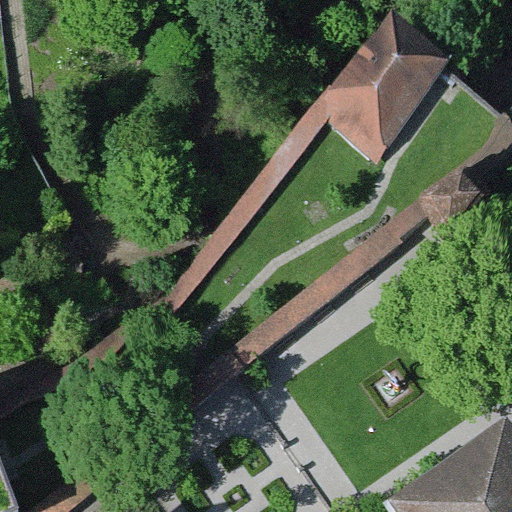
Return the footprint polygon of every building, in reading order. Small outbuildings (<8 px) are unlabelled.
[(462,185),(469,196),(511,161),(511,98),(400,23),(384,38),(448,87),(508,131),(456,173),(462,185)] [(448,87),(384,38),(318,123),(382,172),(448,87)] [(462,185),(421,210),(431,226),(444,247),(485,223),(469,196),(462,185)] [(72,511),(431,226),(421,210),(37,511),(72,511)] [(511,511),(511,460),(436,511),(511,511)] [(0,511),(17,511),(0,469),(0,511)]
